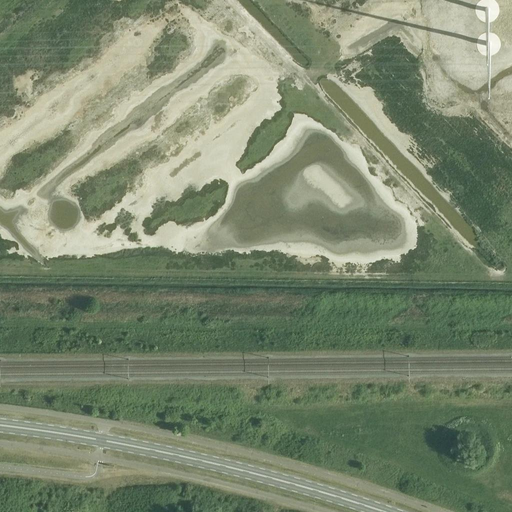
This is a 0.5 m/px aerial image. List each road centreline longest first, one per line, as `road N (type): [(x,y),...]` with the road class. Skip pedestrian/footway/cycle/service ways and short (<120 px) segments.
road 1 (primary): [(380,511),(193,459),(0,425)]
road 2 (track): [(230,0),(465,248)]
